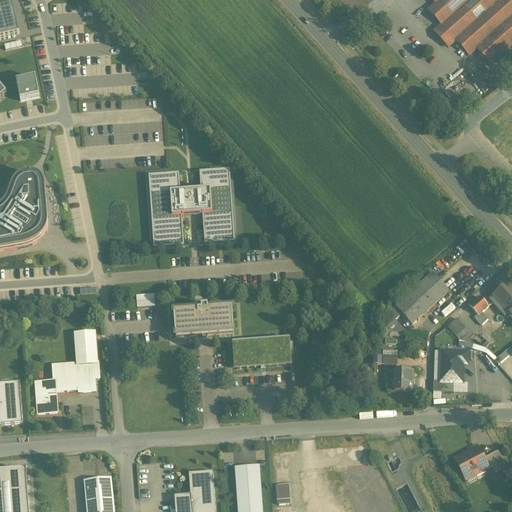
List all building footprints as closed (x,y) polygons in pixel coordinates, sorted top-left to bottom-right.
[(0,0),(0,41),(20,37),(11,0),(0,0)] [(511,0),(430,0),(436,5),(428,12),(445,31),(445,32),(444,35),(448,39),(451,39),(452,38),(469,57),(476,51),(490,65),(505,52),(511,53),(511,0)] [(17,84),(21,103),(39,99),(35,80),(17,84)] [(180,193),(179,175),(149,177),(154,249),(184,247),(182,217),(192,217),(203,216),(205,246),(235,244),(230,171),(200,173),(201,192),(180,193)] [(46,237),(51,228),(48,196),(42,179),(33,176),(19,183),(12,196),(4,207),(0,209),(0,253),(29,248),(43,239),(46,237)] [(433,274),(395,308),(402,315),(412,326),(449,293),(433,274)] [(511,289),(508,285),(489,301),(493,305),(504,318),(508,315),(511,319),(511,289)] [(486,298),(482,301),(488,308),(493,305),(489,301),(486,298)] [(482,301),(479,299),(469,308),(477,316),(475,318),(482,326),(488,321),(482,314),(488,308),(482,301)] [(207,338),(207,335),(234,334),(232,313),(232,309),(208,311),(208,307),(204,307),(204,308),(201,308),(202,312),(174,314),(174,317),(175,334),(176,338),(202,336),(202,338),(207,338)] [(395,308),(375,326),(380,332),(383,332),(402,315),(395,308)] [(461,318),(450,326),(458,336),(469,328),(461,318)] [(57,414),(56,393),(80,392),(80,394),(95,393),(94,381),(99,380),(98,364),(97,364),(94,334),(75,335),(78,366),(53,368),(54,383),(36,385),(38,416),(57,414)] [(489,345),(478,336),(474,341),(485,350),(489,345)] [(294,358),(293,345),(292,345),(292,347),(288,347),(288,342),(235,346),(236,370),(261,368),(261,371),(266,371),(265,368),(289,366),(289,356),(293,356),(293,358),(294,358)] [(463,355),(441,355),(441,386),(464,386),(463,355)] [(397,358),(383,358),(383,366),(397,366),(397,358)] [(413,373),(395,372),(395,393),(412,394),(413,373)] [(20,385),(0,386),(0,426),(23,425),(20,385)] [(478,450),(455,461),(466,481),(488,470),(483,460),(478,450)] [(498,452),(483,460),(488,470),(492,468),(495,474),(506,468),(498,452)] [(262,511),(259,467),(235,469),(238,511),(262,511)] [(278,480),(292,480),(292,468),(277,468),(278,480)] [(0,471),(0,511),(27,511),(24,470),(0,471)] [(215,511),(213,473),(189,475),(190,496),(174,498),(175,511),(215,511)] [(113,511),(110,480),(85,483),(87,511),(113,511)] [(293,484),(279,485),(280,505),(294,504),(293,484)]
